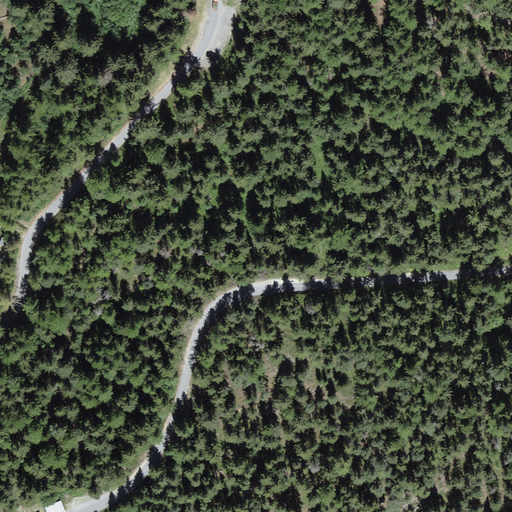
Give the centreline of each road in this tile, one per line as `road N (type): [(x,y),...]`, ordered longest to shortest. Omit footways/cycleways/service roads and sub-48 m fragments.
road 1 (unclassified): [(511,271),(228,296),(199,331),(170,428),(150,462),(123,493),(87,511)]
road 2 (unclassified): [(210,0),(198,58),(28,233),(20,286),(0,328)]
